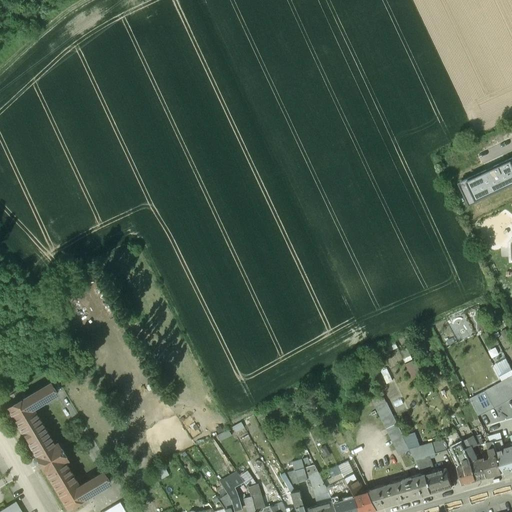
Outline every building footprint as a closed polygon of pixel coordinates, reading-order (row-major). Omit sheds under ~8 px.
[(511,157),(458,183),(469,206),(511,185),(511,157)] [(77,363),(57,375),(65,389),(85,377),(77,363)] [(511,375),(468,397),(477,415),(511,398),(511,375)] [(85,377),(65,389),(111,465),(131,453),(85,377)] [(53,444),(32,408),(56,394),(49,383),(7,408),(35,455),(33,456),(32,457),(33,461),(36,463),(38,463),(44,472),(46,472),(67,508),(109,483),(102,471),(78,486),(63,461),(67,459),(57,442),(53,444)] [(409,449),(386,401),(375,407),(399,454),(409,449)] [(495,447),(502,472),(511,469),(511,442),(504,445),(502,439),(493,442),(495,447)] [(493,441),(486,443),(487,449),(495,447),(493,442),(493,441)] [(461,442),(455,445),(458,452),(464,449),(461,442)] [(432,443),(409,449),(414,459),(435,453),(432,443)] [(473,452),(470,446),(464,449),(467,455),(473,452)] [(495,447),(487,449),(489,456),(487,459),(484,460),(488,476),(502,472),(495,447)] [(467,455),(464,449),(458,452),(462,460),(463,465),(457,466),(462,484),(476,480),(471,462),(467,455)] [(484,459),(476,461),(475,457),(473,452),(467,455),(471,462),(476,480),(488,476),(484,460),(484,459)] [(301,458),(291,461),(294,469),(287,471),(288,477),(291,482),(306,478),(303,466),(301,458)] [(251,485),(237,462),(231,465),(246,486),(251,485)] [(325,486),(313,464),(303,466),(306,478),(309,477),(312,488),(316,488),(317,494),(328,492),(325,486)] [(446,467),(425,473),(431,493),(451,487),(446,467)] [(369,492),(362,494),(361,491),(362,491),(353,472),(343,477),(353,496),(356,511),(363,511),(377,508),(369,492)] [(412,476),(403,478),(403,480),(390,484),(395,503),(431,493),(425,473),(412,477),(412,476)] [(353,496),(343,477),(325,486),(328,492),(330,495),(339,490),(340,493),(336,494),(338,503),(345,501),(344,498),(353,496)] [(263,508),(257,486),(255,484),(251,485),(246,486),(249,491),(250,495),(255,511),(262,511),(262,510),(263,508)] [(390,484),(368,490),(369,492),(377,508),(395,503),(390,484)] [(303,511),(303,509),(297,490),(290,492),(294,508),(297,507),(298,511),(295,511),(303,511)] [(255,511),(250,495),(242,498),(245,505),(247,506),(246,508),(247,511),(255,511)] [(356,511),(353,496),(344,498),(345,501),(338,503),(340,511),(356,511)] [(334,511),(331,501),(319,505),(320,511),(334,511)] [(19,511),(14,503),(10,506),(0,511),(19,511)] [(124,511),(120,503),(103,511),(124,511)]
